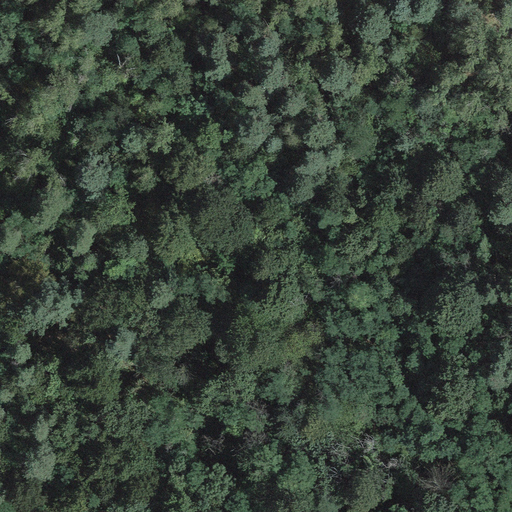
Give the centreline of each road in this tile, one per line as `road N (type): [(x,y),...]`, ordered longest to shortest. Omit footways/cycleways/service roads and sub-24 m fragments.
road 1 (unknown): [(89,511),(151,471),(254,424),(374,418),(474,393)]
road 2 (unknown): [(234,78),(339,38),(397,0)]
